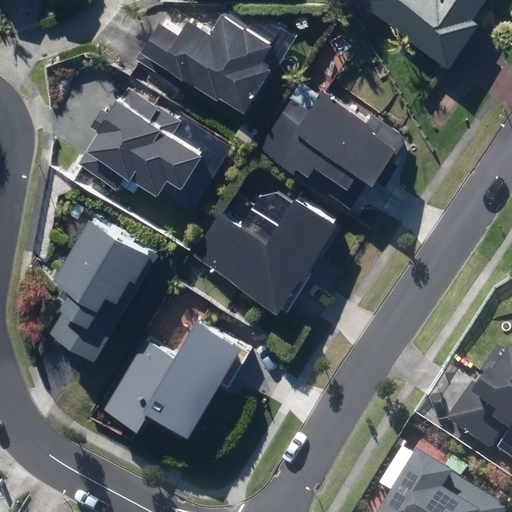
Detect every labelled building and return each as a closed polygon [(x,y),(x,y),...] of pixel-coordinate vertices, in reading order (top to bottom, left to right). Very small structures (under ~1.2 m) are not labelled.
[(356,0),(449,66),(479,24),(469,16),(480,0),(356,0)] [(280,60),(272,55),(281,39),(227,6),(216,24),(195,12),(186,26),(167,14),(142,55),(215,99),(216,98),(245,116),(280,60)] [(160,100),(131,83),(85,159),(124,183),(134,167),(166,187),(175,172),(191,181),(211,147),(179,127),(186,116),(160,100)] [(315,104),(297,93),(264,144),(300,166),(304,161),(317,168),(323,159),(357,180),(368,163),(385,173),(409,135),(328,84),(315,104)] [(345,216),(303,190),(273,237),(225,206),(197,251),(287,308),(312,269),(345,216)] [(83,283),(59,325),(106,352),(130,309),(131,309),(146,282),(165,248),(98,210),(63,271),(83,283)] [(180,351),(150,334),(111,402),(147,422),(157,405),(199,429),(251,338),(203,310),(180,351)] [(511,349),(485,389),(475,382),(449,420),(492,449),(509,425),(511,427),(511,349)] [(508,511),(511,506),(511,505),(422,452),(386,511),(508,511)]
